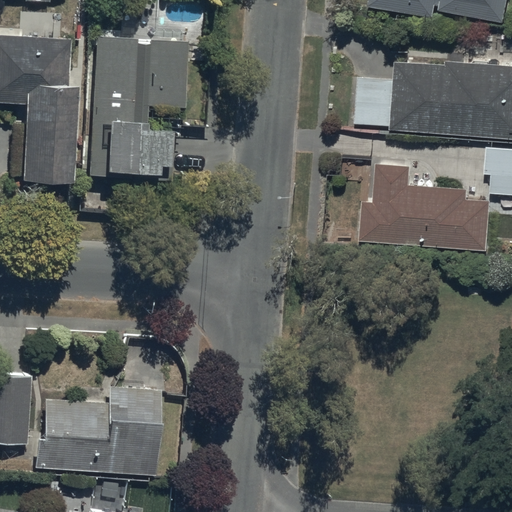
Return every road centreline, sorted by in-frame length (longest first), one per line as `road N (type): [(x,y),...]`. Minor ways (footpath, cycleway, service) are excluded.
road 1 (residential): [(276,0),(255,280)]
road 2 (residential): [(255,280),(0,268)]
road 3 (residential): [(255,280),(237,511)]
